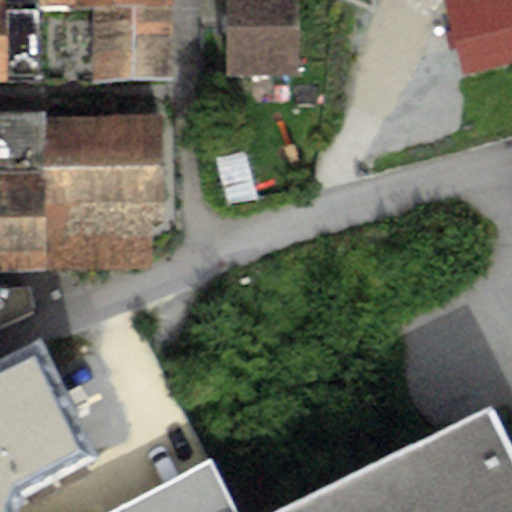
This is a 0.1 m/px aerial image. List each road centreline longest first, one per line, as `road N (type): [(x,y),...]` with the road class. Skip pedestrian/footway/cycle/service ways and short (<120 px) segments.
road 1 (residential): [(511,164),(212,256)]
road 2 (residential): [(0,338),(212,256)]
